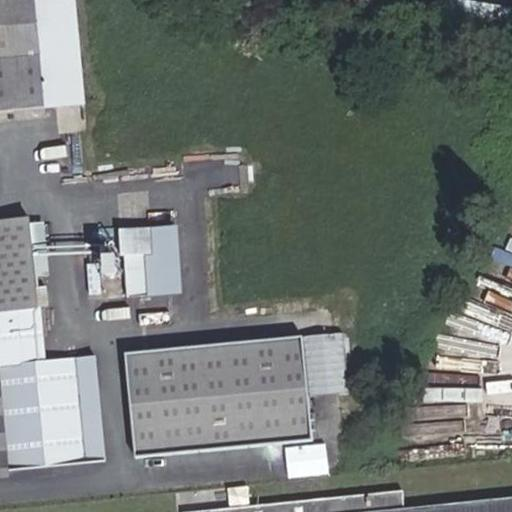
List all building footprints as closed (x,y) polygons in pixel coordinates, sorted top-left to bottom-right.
[(60,78),(58,57),(48,58),(47,53),(42,0),(0,0),(0,112),(54,107),(63,106),(60,78)] [(77,50),(72,0),(42,0),(47,53),(77,50)] [(450,0),(447,23),(511,34),(511,6),(474,0),(450,0)] [(0,223),(0,471),(85,463),(80,413),(93,412),(90,387),(77,388),(75,362),(43,365),(40,334),(0,338),(0,312),(38,309),(29,221),(0,223)] [(178,291),(201,289),(196,246),(174,249),(178,291)] [(0,338),(40,334),(38,309),(0,312),(0,338)] [(313,440),(302,336),(127,354),(137,458),(313,440)] [(108,461),(98,360),(75,362),(77,388),(90,387),(93,412),(80,413),(85,463),(108,461)] [(511,511),(511,496),(400,508),(398,489),(175,511),(511,511)]
